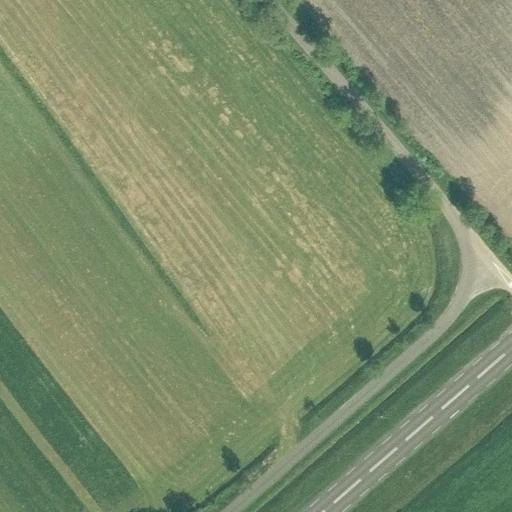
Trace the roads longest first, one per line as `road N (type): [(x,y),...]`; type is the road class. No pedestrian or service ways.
road 1 (unclassified): [(228,511),(444,321),(485,255)]
road 2 (unclassified): [(485,255),(268,0)]
road 3 (primary): [(323,511),(511,346)]
